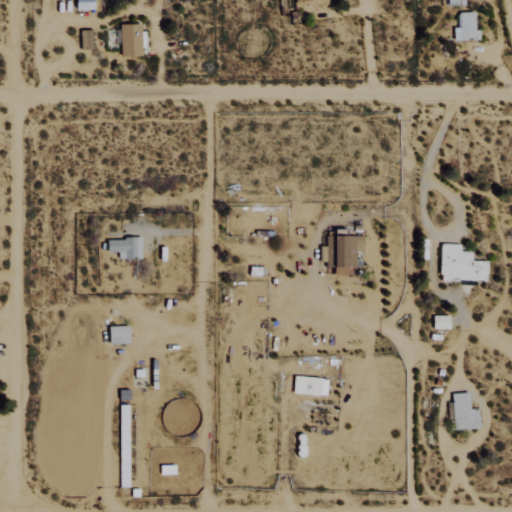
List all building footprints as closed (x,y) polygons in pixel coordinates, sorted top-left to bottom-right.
[(90,0),(73,0),(74,10),(91,9),(90,0)] [(453,40),(478,40),(478,30),(474,30),(473,12),(458,12),(458,27),(452,27),(453,40)] [(140,24),(117,24),(118,57),(141,56),(140,24)] [(79,50),(91,50),(90,30),(78,31),(79,50)] [(140,258),(139,237),(105,238),(105,252),(117,251),(117,259),(140,258)] [(485,281),(485,260),(470,260),(470,251),(458,251),(459,244),(439,243),(438,279),(485,281)] [(447,328),(447,315),(431,315),(431,328),(447,328)] [(108,343),(127,343),(126,325),(107,326),(108,343)] [(325,377),(292,376),(291,393),(324,394),(325,377)] [(452,429),(477,428),(477,408),(468,409),(467,392),(451,393),(452,429)]
